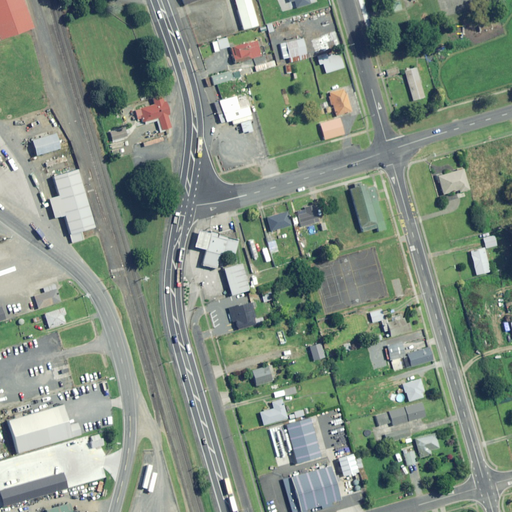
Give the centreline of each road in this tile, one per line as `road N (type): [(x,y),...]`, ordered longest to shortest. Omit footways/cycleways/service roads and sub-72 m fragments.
road 1 (tertiary): [(389,151),(485,487)]
road 2 (unclassified): [(116,511),(130,414),(105,315),(74,271),(0,218)]
road 3 (primary): [(183,202),(175,319),(229,511)]
road 4 (tertiary): [(183,202),(225,200),(389,151)]
road 5 (primary): [(158,0),(195,129),(183,202)]
road 6 (residential): [(249,511),(195,327)]
road 7 (residential): [(346,0),(389,151)]
road 8 (unclassified): [(389,151),(511,112)]
